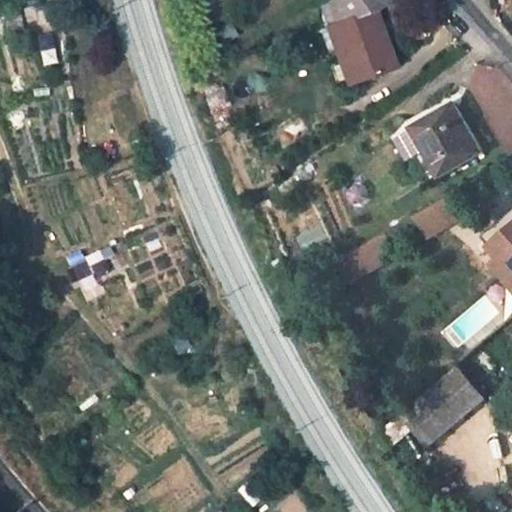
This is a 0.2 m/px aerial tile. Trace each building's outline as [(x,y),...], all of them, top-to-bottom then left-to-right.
[(332,0),(330,1),(338,23),(330,26),(349,84),(394,67),(375,9),(386,0),(332,0)] [(482,152),(454,103),(412,128),(440,176),(482,152)] [(394,247),(422,230),(415,216),(386,233),(394,247)] [(511,220),(488,239),(498,253),(492,258),(511,284),(511,220)] [(427,445),(490,401),(467,367),(403,410),(427,445)]
